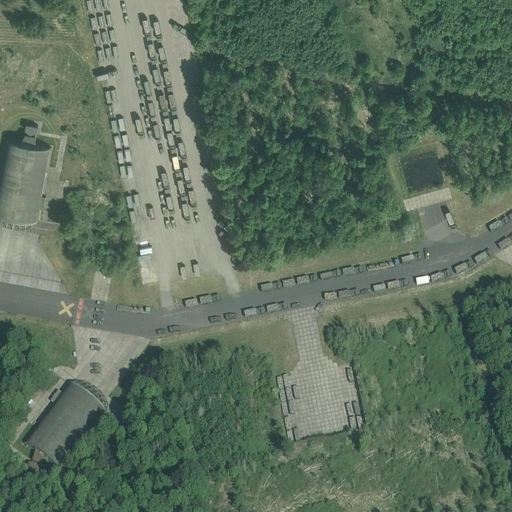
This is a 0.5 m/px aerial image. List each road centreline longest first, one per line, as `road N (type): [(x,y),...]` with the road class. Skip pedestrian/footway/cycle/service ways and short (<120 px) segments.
road 1 (unknown): [(82,308),(157,319),(448,259)]
road 2 (unknown): [(511,491),(448,259)]
